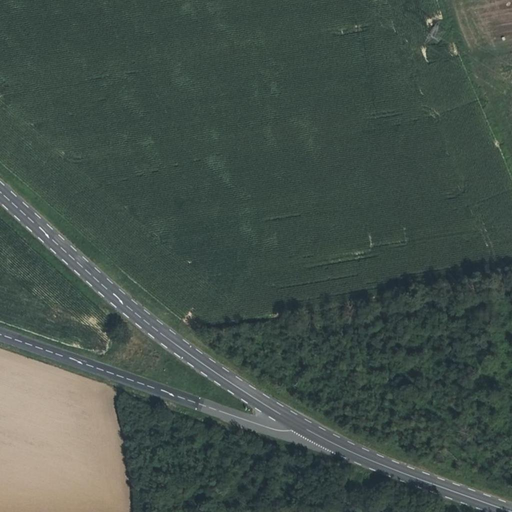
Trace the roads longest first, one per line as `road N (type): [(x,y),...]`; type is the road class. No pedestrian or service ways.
road 1 (secondary): [(303,428),(119,302),(0,193)]
road 2 (tertiary): [(0,335),(276,430),(303,428)]
road 3 (secondary): [(303,428),(511,511)]
